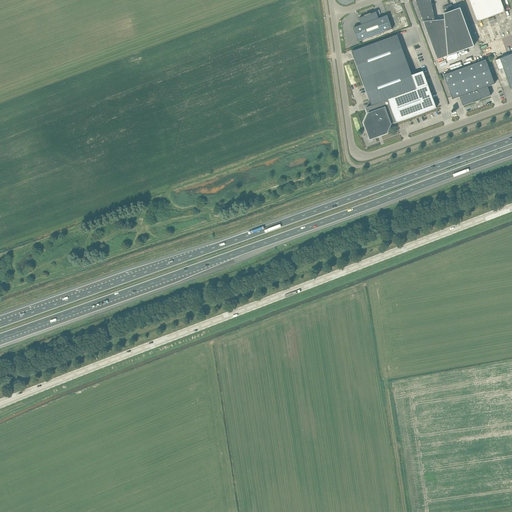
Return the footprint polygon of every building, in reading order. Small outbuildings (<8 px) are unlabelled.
[(414,0),(416,3),(437,60),(469,48),(474,46),(460,8),(444,14),(444,20),(435,21),(430,0),(414,0)] [(468,0),(477,22),(505,11),(500,0),(468,0)] [(451,4),(443,7),(445,13),(453,10),(451,4)] [(361,25),(353,28),(358,42),(392,29),(387,15),(378,19),(376,12),(370,14),(369,14),(369,16),(366,17),(366,15),(364,16),(365,16),(359,18),(361,25)] [(363,123),(368,134),(369,139),(370,140),(387,134),(391,124),(396,122),(396,123),(436,108),(423,71),(412,76),(397,35),(351,52),(371,106),(366,108),(368,114),(363,123)] [(511,54),(500,59),(510,88),(511,87),(511,54)] [(443,75),(450,95),(452,100),(459,97),(463,106),(473,102),(473,103),(481,100),(480,100),(491,96),(487,87),(494,84),(486,60),(443,75)]
